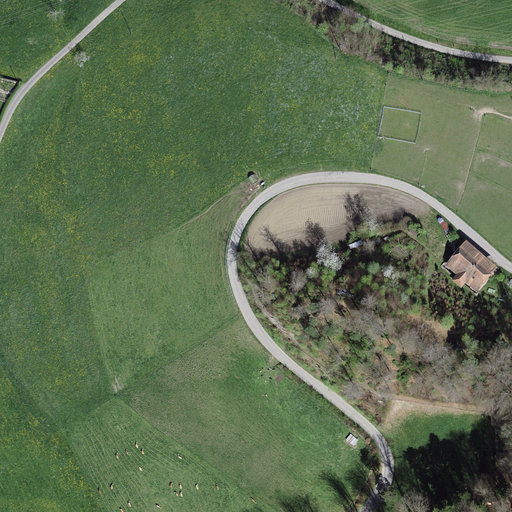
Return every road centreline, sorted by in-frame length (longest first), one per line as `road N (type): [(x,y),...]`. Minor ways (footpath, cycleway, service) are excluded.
road 1 (unclassified): [(365,511),(386,473),(383,448),(247,317),(232,265),(247,212),(292,181),(391,181),(427,197),(511,269)]
road 2 (unclassified): [(325,0),(399,33),(511,57)]
road 3 (unclassified): [(0,133),(23,90),(120,0)]
